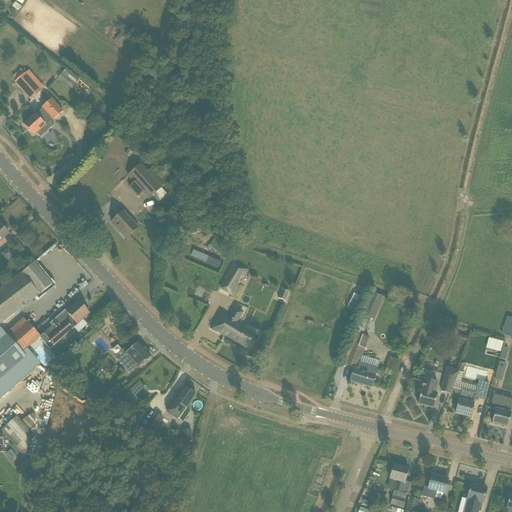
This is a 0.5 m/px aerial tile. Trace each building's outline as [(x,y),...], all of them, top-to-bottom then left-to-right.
[(21,70),(13,77),(16,80),(14,82),(30,101),(41,91),(40,91),(25,74),(25,73),(24,74),(21,70)] [(26,123),(23,125),(33,136),(35,134),(36,133),(40,138),(54,125),(50,121),(52,120),(53,121),(63,112),(62,110),(52,99),(49,101),(42,108),(42,109),(35,115),(35,114),(31,118),(26,123)] [(129,148),(125,154),(129,157),(133,152),(129,148)] [(142,192),(148,199),(166,183),(152,168),(147,172),(140,164),(126,177),(133,185),(129,188),(137,197),(142,192)] [(111,222),(126,239),(138,228),(123,212),(111,222)] [(0,241),(1,240),(9,234),(0,223),(0,241)] [(207,258),(206,264),(218,266),(220,261),(207,258)] [(225,279),(220,289),(233,297),(239,286),(237,285),(242,277),(244,278),(249,270),(243,267),(242,269),(238,267),(239,264),(233,261),(223,278),(225,279)] [(0,325),(3,323),(39,294),(39,295),(51,285),(34,263),(22,273),(0,290),(0,325)] [(278,299),(284,301),(288,293),(281,290),(278,299)] [(377,313),(370,310),(377,295),(369,292),(359,315),(374,321),(377,313)] [(350,299),(346,309),(356,313),(363,298),(353,294),(351,300),(350,299)] [(39,338),(50,349),(77,325),(83,319),(82,318),(88,313),(79,302),(63,317),(61,315),(50,324),(52,326),(40,337),(39,338)] [(256,335),(219,314),(210,329),(225,338),(226,337),(247,350),(256,335)] [(0,398),(39,364),(26,349),(39,338),(40,337),(27,322),(23,318),(0,338),(0,398)] [(358,334),(346,364),(354,367),(361,348),(365,349),(369,338),(358,334)] [(485,349),(499,352),(501,340),(487,338),(485,349)] [(124,350),(115,359),(124,368),(125,367),(130,373),(136,367),(138,370),(143,365),(151,358),(137,343),(127,352),(127,353),(124,350)] [(497,362),(493,380),(501,382),(504,363),(497,362)] [(350,382),(371,388),(377,369),(359,363),(357,370),(353,369),(350,382)] [(441,392),(449,394),(458,371),(447,368),(441,392)] [(418,405),(433,409),(437,395),(434,394),(437,382),(422,378),(419,391),(421,391),(418,405)] [(88,395),(105,407),(123,391),(113,381),(104,389),(96,383),(88,395)] [(139,381),(124,395),(133,404),(138,398),(136,396),(145,387),(139,381)] [(458,400),(455,414),(470,418),(474,404),(473,404),(475,396),(485,399),(489,384),(479,381),(475,394),(461,390),(459,400),(458,400)] [(168,412),(180,421),(187,411),(185,410),(196,395),(194,394),(185,388),(168,412)] [(511,399),(493,395),(490,409),(495,411),(494,413),(494,414),(492,424),(507,427),(510,418),(510,416),(511,413),(510,413),(511,404),(511,399)] [(156,413),(146,427),(152,431),(161,417),(156,413)] [(1,430),(22,454),(29,448),(32,435),(16,417),(1,430)] [(182,431),(183,444),(193,443),(191,429),(182,431)] [(390,504),(403,508),(407,494),(408,495),(411,486),(404,484),(408,470),(393,465),(389,480),(396,482),(390,504)] [(421,496),(433,499),(436,491),(444,493),(447,480),(432,476),(428,489),(424,488),(421,496)] [(466,508),(464,511),(478,511),(479,511),(481,503),(482,504),(486,490),(471,485),(467,499),(468,500),(466,508)] [(502,511),(511,511),(511,496),(509,496),(506,509),(504,509),(502,511)] [(406,511),(408,511),(414,511),(417,500),(409,498),(406,511)]
